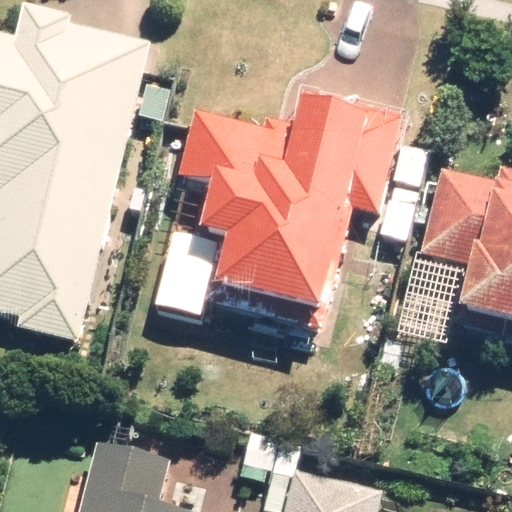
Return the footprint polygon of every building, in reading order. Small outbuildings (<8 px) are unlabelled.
[(0,202),(4,204),(0,220),(0,315),(32,323),(29,337),(84,351),(158,52),(32,20),(26,46),(0,39),(0,202)] [(195,197),(215,201),(203,258),(177,252),(161,327),(213,338),(217,321),(274,333),(276,322),(346,336),(369,226),(391,231),(412,131),(316,111),(307,156),(208,135),(195,197)] [(511,180),(509,192),(453,178),(433,259),(478,270),(465,320),(511,332),(511,180)] [(164,511),(176,467),(107,449),(90,511),(164,511)] [(388,511),(392,499),(301,478),(293,511),(388,511)]
